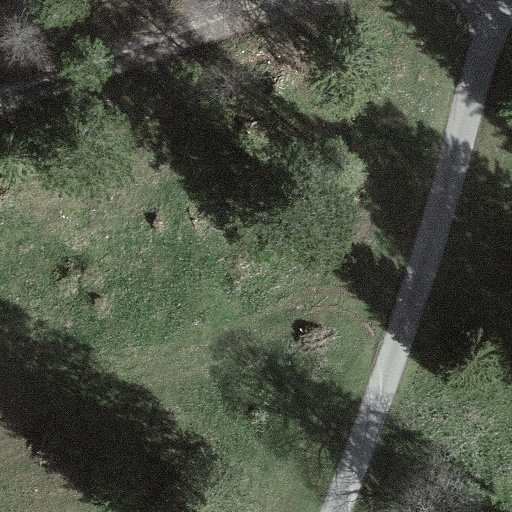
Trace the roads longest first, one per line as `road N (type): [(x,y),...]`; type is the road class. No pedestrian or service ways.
road 1 (track): [(364,511),(511,78)]
road 2 (track): [(353,0),(0,119)]
